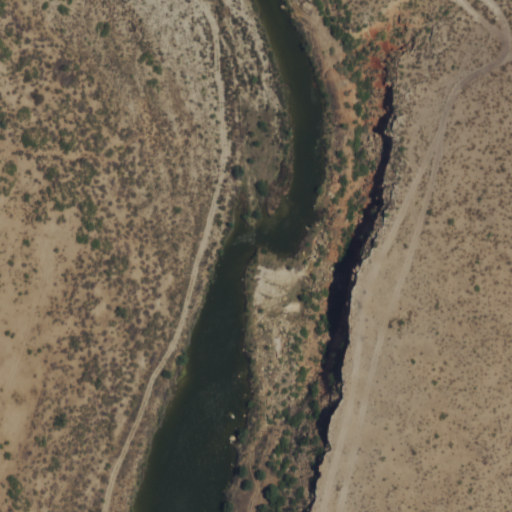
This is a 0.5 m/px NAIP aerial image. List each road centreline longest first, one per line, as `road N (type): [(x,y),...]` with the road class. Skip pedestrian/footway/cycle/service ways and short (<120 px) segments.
road 1 (residential): [(200,0),(217,40),(222,174),(183,319),(153,376),(105,511)]
road 2 (residential): [(322,511),(370,283),(457,88),(511,56)]
road 3 (residential): [(446,121),(373,365),(340,511)]
